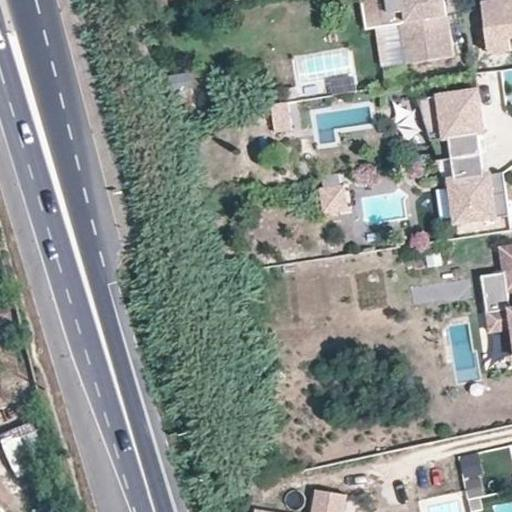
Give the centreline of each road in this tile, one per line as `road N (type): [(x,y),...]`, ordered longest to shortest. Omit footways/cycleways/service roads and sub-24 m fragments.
road 1 (primary): [(0,92),(135,511)]
road 2 (primary): [(121,421),(26,0)]
road 3 (primary): [(0,25),(121,421)]
